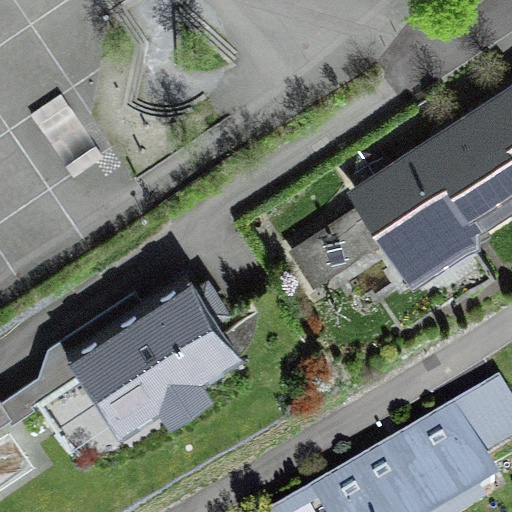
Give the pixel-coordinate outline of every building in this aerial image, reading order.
[(511,91),(363,190),(393,235),(402,229),(425,264),(430,260),(458,302),(496,276),(462,224),(511,190),(511,91)] [(313,279),(370,243),(354,215),(290,245),(313,279)] [(0,401),(0,419),(83,365),(126,429),(238,355),(184,275),(143,302),(135,290),(49,347),(39,376),(0,401)] [(460,400),(489,448),(511,433),(511,400),(497,377),(460,400)] [(494,481),(456,415),(318,495),(328,511),(446,511),(445,509),(494,481)] [(268,511),(314,511),(303,492),(268,511)]
